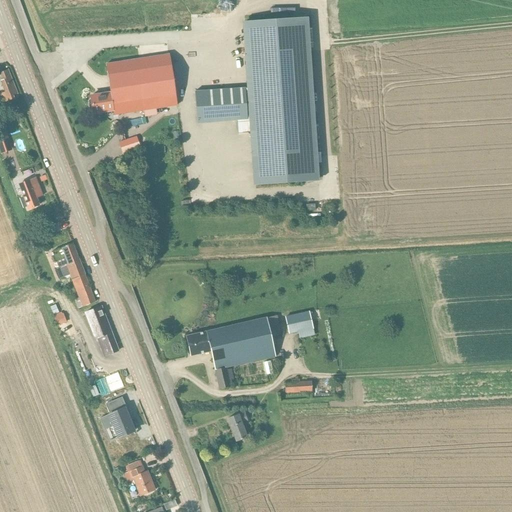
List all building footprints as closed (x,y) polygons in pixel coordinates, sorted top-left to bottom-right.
[(245,89),(195,92),(197,123),(236,120),(237,131),(246,130),(250,185),(312,182),(301,19),(242,23),(245,89)] [(113,115),(177,105),(169,54),(106,64),(110,92),(90,95),(91,105),(89,105),(90,112),(92,111),(93,114),(113,111),(113,115)] [(0,98),(2,103),(14,99),(13,96),(17,94),(8,70),(0,72),(0,81),(4,92),(0,93),(0,98)] [(3,127),(0,127),(0,147),(9,144),(3,127)] [(122,154),(140,148),(137,138),(119,144),(122,154)] [(37,198),(42,195),(36,179),(19,184),(21,190),(20,190),(28,210),(39,205),(37,198)] [(37,234),(40,241),(48,238),(46,230),(37,234)] [(95,302),(80,264),(73,244),(52,251),(54,255),(52,257),(54,262),(56,262),(59,268),(61,267),(64,277),(69,275),(78,298),(74,300),(77,309),(95,302)] [(118,351),(107,320),(101,306),(85,313),(91,328),(93,327),(104,357),(118,351)] [(292,316),(284,317),(285,320),(288,333),(297,331),(312,328),(313,328),(313,327),(312,321),(317,320),(319,321),(316,311),(310,312),(292,316)] [(54,317),(58,326),(67,322),(64,314),(54,317)] [(281,334),(277,316),(266,319),(266,318),(217,329),(186,336),(190,355),(210,351),(219,389),(230,386),(229,383),(234,382),(231,369),(226,370),(225,367),(275,356),(270,336),(281,334)] [(120,370),(97,379),(103,394),(126,385),(120,370)] [(300,381),(299,379),(292,380),(292,382),(284,382),(285,393),(312,391),(311,380),(300,381)] [(95,385),(89,387),(93,397),(98,395),(95,385)] [(108,416),(100,419),(104,430),(112,426),(117,439),(135,431),(125,407),(121,398),(105,404),(109,414),(107,415),(108,416)] [(247,421),(244,414),(238,417),(238,415),(228,419),(236,441),(246,438),(241,423),(247,421)] [(127,473),(123,475),(126,482),(131,480),(133,480),(140,496),(154,490),(147,472),(144,473),(142,467),(139,461),(125,467),(127,473)]
